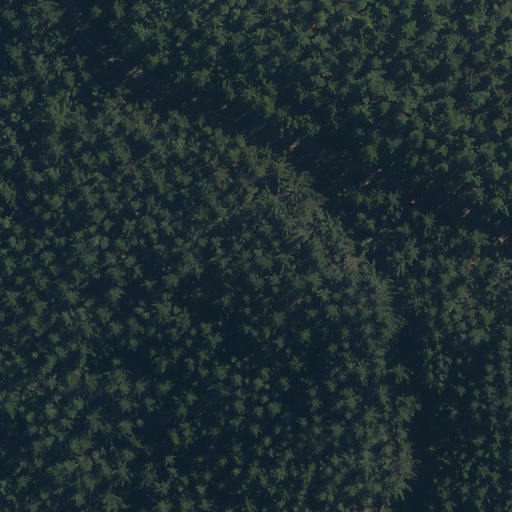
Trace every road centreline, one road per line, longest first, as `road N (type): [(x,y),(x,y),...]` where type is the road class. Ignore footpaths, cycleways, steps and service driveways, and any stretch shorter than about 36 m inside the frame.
road 1 (track): [(65,0),(84,37),(134,77),(511,233)]
road 2 (track): [(308,153),(402,312),(421,415),(421,511)]
